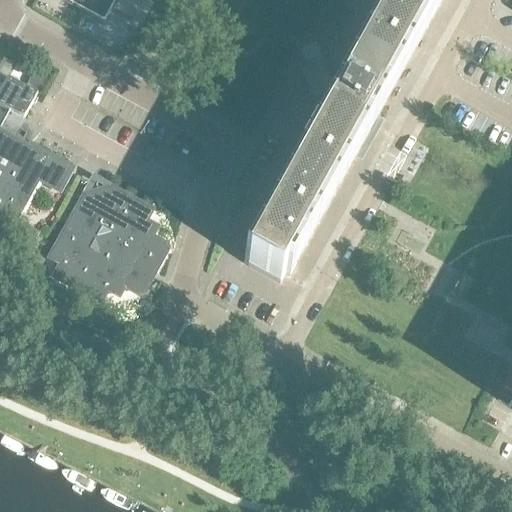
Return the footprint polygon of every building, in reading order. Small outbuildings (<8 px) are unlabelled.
[(61,0),(103,23),(115,0),(61,0)] [(389,0),(369,36),(336,96),(331,93),(319,64),(302,71),(302,70),(300,71),(314,101),(315,101),(315,100),(323,96),(327,112),(244,263),(243,263),(247,266),(247,267),(279,284),(284,275),(289,277),(289,276),(442,0),(389,0)] [(17,131),(23,120),(36,96),(6,80),(0,91),(0,108),(8,113),(0,127),(0,131),(3,133),(7,125),(17,131)] [(0,131),(0,246),(22,259),(35,236),(13,224),(37,181),(58,194),(71,171),(13,138),(17,131),(7,125),(3,133),(0,131)] [(95,205),(84,199),(51,260),(56,262),(55,264),(57,271),(59,272),(56,277),(99,300),(102,295),(104,296),(111,295),(112,292),(117,295),(153,230),(148,227),(149,225),(147,219),(145,218),(148,213),(110,192),(104,202),(95,205)] [(152,511),(127,499),(121,511),(152,511)]
